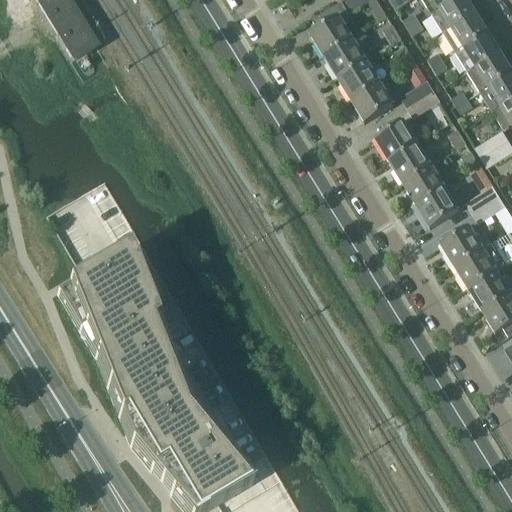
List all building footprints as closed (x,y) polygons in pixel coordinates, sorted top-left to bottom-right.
[(33,0),(73,64),(75,63),(83,74),(87,77),(91,74),(92,69),(84,57),(95,51),(64,0),(33,0)] [(311,39),(324,60),(352,42),(344,29),(349,27),(346,18),(374,0),(350,0),(312,24),(318,33),(309,39),(310,40),(311,39)] [(387,0),(395,13),(409,4),(406,0),(387,0)] [(420,0),(431,18),(460,0),(420,0)] [(460,0),(431,18),(444,37),(476,18),(464,0),(460,0)] [(403,25),(407,33),(418,26),(413,18),(403,25)] [(443,37),(455,57),(488,37),(476,18),(444,37),(443,37)] [(418,26),(407,33),(412,39),(423,32),(418,26)] [(392,29),(382,35),(391,49),(400,43),(392,29)] [(455,57),(468,77),(500,57),(488,37),(455,57)] [(324,60),(338,82),(366,64),(358,51),(362,49),(357,39),(352,42),(324,60)] [(405,51),(396,57),(405,71),(414,65),(405,51)] [(427,64),(431,71),(442,65),(438,57),(427,64)] [(468,77),(480,96),(511,76),(511,75),(500,57),(468,77)] [(338,82),(351,104),(380,86),(372,73),(376,71),(370,62),(366,64),(338,82)] [(442,65),(431,71),(436,79),(447,72),(442,65)] [(511,76),(480,96),(492,116),(511,103),(511,76)] [(380,86),(351,104),(364,125),(363,126),(364,127),(393,108),(385,96),(390,93),(384,84),(380,86)] [(399,102),(406,113),(433,96),(427,85),(399,102)] [(433,96),(406,113),(413,123),(440,106),(433,96)] [(451,103),(456,110),(467,104),(462,96),(451,103)] [(511,103),(492,116),(504,136),(511,130),(511,103)] [(467,104),(456,110),(460,118),(471,111),(467,104)] [(376,144),(389,165),(418,148),(410,135),(414,132),(408,123),(374,144),(375,145),(376,144)] [(448,141),(456,154),(466,148),(457,135),(448,141)] [(475,152),(481,162),(508,146),(502,136),(475,152)] [(389,165),(403,187),(431,170),(423,157),(428,154),(422,145),(418,148),(389,165)] [(511,152),(508,146),(481,162),(487,172),(511,156),(511,152)] [(471,156),(461,162),(470,176),(479,170),(471,156)] [(403,187),(417,209),(445,192),(437,179),(441,176),(436,167),(431,170),(403,187)] [(445,192),(417,209),(430,230),(428,231),(429,232),(459,214),(451,201),(455,198),(449,189),(445,192)] [(465,208),(471,218),(498,201),(492,191),(465,208)] [(498,201),(471,218),(478,228),(505,211),(498,201)] [(442,250),(455,271),(483,253),(475,240),(479,237),(474,228),(440,249),(440,250),(442,250)] [(455,271),(468,293),(501,272),(510,267),(497,245),(483,253),(455,271)] [(80,282),(56,297),(95,362),(129,450),(150,475),(159,470),(173,495),(169,498),(180,511),(211,511),(216,509),(251,488),(229,462),(223,466),(184,418),(126,272),(132,269),(127,255),(80,282)] [(468,293),(482,315),(510,297),(502,284),(507,282),(501,272),(468,293)] [(511,296),(510,297),(482,315),(495,336),(494,337),(495,338),(503,333),(508,341),(511,338),(511,296)]
